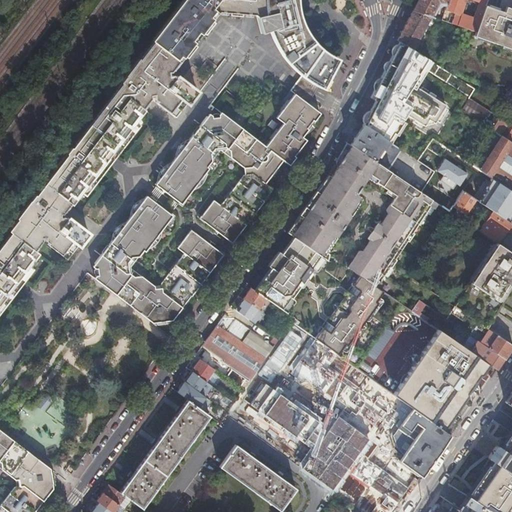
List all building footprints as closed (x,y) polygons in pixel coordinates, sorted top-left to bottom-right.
[(184,0),(148,49),(174,68),(175,69),(185,56),(195,44),(197,41),(195,39),(199,34),(201,36),(203,33),(213,21),(219,12),(230,12),(251,13),(255,13),(264,13),(263,0),(184,0)] [(263,0),(264,13),(255,13),(257,16),(261,32),(269,29),(269,31),(270,32),(270,34),(271,35),(272,37),(272,38),(273,40),(274,41),(275,43),(275,44),(276,46),(277,47),(278,48),(279,50),(279,51),(280,53),(281,54),(282,55),(283,57),(284,58),(285,59),(286,60),(287,62),(288,63),(290,64),(291,65),(292,66),(293,68),(294,69),(295,70),(297,71),(298,72),(299,73),(300,74),(301,75),(318,86),(324,89),(339,59),(337,59),(335,58),(333,57),(331,55),(329,54),(327,53),(325,52),(323,50),(321,49),(319,47),(317,45),(315,44),(314,42),(312,40),(311,38),(309,36),(308,34),(307,32),(306,30),(305,28),(304,27),(303,25),(302,23),(301,21),(301,19),(300,17),(299,15),(299,13),(298,11),(298,9),(298,7),(297,5),(297,3),(297,1),(297,0),(263,0)] [(417,0),(416,3),(412,10),(430,16),(432,17),(434,12),(443,4),(446,6),(447,0),(417,0)] [(458,25),(475,31),(484,5),(486,0),(447,0),(446,6),(445,10),(454,13),(453,18),(443,15),(441,20),(458,25)] [(511,0),(501,0),(498,9),(484,5),(475,31),(474,35),(511,48),(511,0)] [(404,26),(397,40),(399,41),(413,50),(430,16),(412,10),(404,26)] [(375,100),(363,124),(388,141),(400,122),(401,121),(407,121),(413,125),(418,129),(422,131),(426,125),(431,128),(433,124),(440,114),(441,112),(430,105),(425,102),(424,101),(411,93),(409,87),(421,68),(457,90),(463,81),(434,63),(413,50),(399,41),(385,67),(381,76),(378,82),(375,88),(370,97),(375,100)] [(174,68),(148,49),(135,66),(133,66),(120,82),(122,83),(117,89),(145,111),(148,107),(151,103),(151,102),(152,100),(152,97),(155,96),(155,99),(158,102),(157,103),(177,117),(186,105),(185,104),(187,102),(190,103),(199,91),(178,75),(176,76),(170,71),(172,71),(174,68)] [(314,93),(318,86),(301,75),(291,90),(294,93),(309,103),(314,93)] [(145,111),(117,89),(72,149),(70,147),(52,171),(54,173),(45,184),(71,204),(73,206),(82,195),(109,159),(137,123),(146,112),(145,111)] [(320,112),(309,103),(294,93),(276,117),(283,122),(266,146),(244,129),(224,154),(242,167),(244,174),(251,173),(265,184),(268,180),(274,172),(282,161),(283,159),(287,162),(292,162),(296,156),(295,155),(297,152),(300,148),(297,147),(304,137),(303,135),(304,134),(319,114),(320,112)] [(470,97),(462,108),(481,120),(488,110),(470,97)] [(224,154),(244,129),(222,112),(220,115),(217,116),(213,116),(211,114),(191,139),(212,155),(214,153),(220,151),(224,154)] [(440,114),(433,124),(436,126),(442,116),(440,114)] [(488,127),(488,128),(493,131),(497,133),(511,142),(511,125),(509,124),(496,116),(488,127)] [(400,122),(388,141),(391,143),(396,135),(398,136),(405,125),(400,122)] [(347,138),(345,142),(346,143),(386,170),(400,149),(391,143),(388,141),(363,124),(353,138),(349,136),(347,138)] [(493,131),(471,164),(474,166),(497,133),(493,131)] [(511,142),(497,133),(474,166),(478,169),(490,177),(511,191),(511,142)] [(432,138),(429,143),(439,150),(442,145),(432,138)] [(212,155),(191,139),(190,141),(185,146),(184,146),(182,146),(181,146),(179,147),(179,149),(179,150),(179,152),(180,153),(174,162),(200,181),(210,169),(208,167),(212,162),(212,156),(212,155)] [(339,166),(366,183),(370,177),(372,174),(381,180),(379,183),(385,187),(394,174),(386,170),(346,143),(337,162),(338,163),(339,165),(339,166)] [(212,162),(220,151),(214,153),(212,155),(212,156),(212,162)] [(442,207),(448,210),(449,212),(463,191),(466,187),(478,169),(474,166),(471,164),(467,161),(457,155),(443,177),(455,186),(442,207)] [(182,204),(200,181),(174,162),(173,163),(168,169),(166,168),(165,168),(163,169),(162,170),(161,171),(161,173),(162,174),(163,175),(156,184),(182,204)] [(372,284),(377,287),(385,277),(360,260),(358,263),(355,261),(353,261),(336,250),(337,248),(332,245),(334,242),(348,221),(347,220),(362,196),(359,194),(366,183),(339,166),(332,176),(327,183),(323,184),(303,211),(295,223),(295,227),(290,234),(293,236),(319,255),(325,258),(327,260),(330,255),(348,267),(359,275),(372,284)] [(251,173),(244,174),(242,174),(237,181),(263,201),(271,189),(265,184),(251,173)] [(372,174),(370,177),(379,183),(381,180),(372,174)] [(420,192),(394,174),(385,187),(392,191),(400,196),(398,198),(394,205),(421,224),(432,208),(435,207),(437,203),(420,192)] [(476,200),(511,223),(511,191),(490,177),(485,185),(481,183),(474,193),(478,196),(476,200)] [(263,201),(237,181),(228,193),(254,213),(261,203),(263,201)] [(71,204),(45,184),(36,196),(34,194),(16,218),(17,220),(8,231),(10,233),(36,252),(41,245),(40,244),(42,242),(42,239),(45,238),(46,241),(46,242),(48,244),(47,245),(67,260),(76,247),(76,246),(77,244),(79,246),(89,233),(68,217),(66,219),(64,218),(62,218),(60,218),(59,214),(62,214),(64,211),(65,212),(68,208),(71,204)] [(466,187),(463,191),(476,200),(478,196),(474,193),(466,187)] [(511,223),(476,200),(463,191),(449,212),(496,242),(498,244),(507,231),(511,234),(511,223)] [(254,213),(228,193),(219,204),(245,224),(246,223),(254,213)] [(128,221),(154,241),(173,217),(147,197),(140,206),(138,205),(137,205),(135,206),(134,207),(134,208),(133,209),(134,211),(135,212),(128,221)] [(245,224),(219,204),(213,199),(202,212),(203,222),(226,239),(232,238),(237,232),(239,233),(242,229),(245,224)] [(391,215),(388,220),(390,221),(412,237),(421,224),(394,205),(389,212),(390,213),(391,215)] [(382,223),(376,231),(403,250),(412,237),(390,221),(388,220),(385,224),(382,223)] [(116,236),(109,245),(129,261),(132,258),(138,256),(142,251),(145,253),(154,241),(128,221),(121,230),(120,229),(118,229),(117,229),(115,231),(114,232),(114,234),(115,235),(116,236)] [(370,246),(372,248),(394,263),(403,250),(376,231),(370,240),(373,242),(370,246)] [(36,252),(10,233),(0,246),(0,301),(28,266),(37,254),(36,252)] [(193,234),(185,235),(175,248),(182,253),(208,273),(212,267),(215,263),(214,262),(218,257),(217,251),(193,234)] [(271,268),(255,291),(269,301),(281,309),(290,296),(291,297),(311,268),(310,267),(319,255),(293,236),(287,246),(281,254),(277,252),(273,259),(268,266),(271,268)] [(478,323),(487,328),(491,322),(496,315),(500,309),(503,304),(511,290),(511,253),(498,244),(496,242),(453,306),(454,307),(475,320),(478,323)] [(93,278),(116,295),(133,272),(129,268),(130,267),(129,262),(129,261),(109,245),(92,267),(94,269),(95,272),(95,276),(93,278)] [(363,251),(358,258),(360,260),(385,277),(394,263),(372,248),(370,246),(366,251),(364,251),(363,251)] [(173,264),(200,284),(208,273),(182,253),(173,264)] [(129,262),(130,267),(138,256),(132,258),(129,261),(129,262)] [(164,276),(189,296),(190,296),(200,284),(173,264),(164,276)] [(116,295),(152,323),(162,322),(171,321),(181,307),(159,291),(159,285),(152,286),(133,272),(116,295)] [(347,345),(376,303),(374,301),(381,290),(377,287),(372,284),(359,275),(314,339),(336,354),(344,343),(347,345)] [(159,291),(181,307),(189,296),(164,276),(159,283),(159,285),(159,291)] [(250,288),(242,299),(257,309),(262,312),(269,301),(255,291),(252,289),(250,288)] [(433,292),(425,304),(446,318),(450,312),(454,307),(453,306),(433,292)] [(240,307),(237,311),(250,320),(257,309),(242,299),(238,305),(240,307)] [(425,304),(419,300),(411,311),(425,321),(428,317),(420,312),(425,304)] [(454,307),(450,312),(463,320),(464,319),(472,324),(475,320),(454,307)] [(285,328),(290,321),(292,317),(290,315),(283,327),(285,328)] [(214,328),(201,345),(223,360),(223,361),(250,379),(263,360),(265,357),(242,342),(251,329),(238,321),(229,333),(217,325),(214,328)] [(446,442),(451,436),(443,430),(391,394),(356,368),(344,360),(336,354),(314,339),(290,321),(285,328),(283,333),(305,349),(354,385),(378,403),(402,421),(406,423),(406,424),(441,450),(446,442)] [(492,350),(505,359),(509,352),(511,347),(511,345),(487,328),(478,323),(476,327),(486,334),(481,342),(489,348),(489,349),(492,350)] [(443,430),(467,396),(467,390),(473,382),(479,375),(484,373),(490,365),(471,352),(438,329),(425,347),(391,394),(443,430)] [(305,349),(283,333),(278,339),(274,345),(285,352),(280,358),(288,364),(293,358),(296,361),(305,349)] [(490,365),(497,370),(499,368),(505,359),(492,350),(489,349),(489,348),(478,341),(471,352),(490,365)] [(201,345),(194,356),(199,360),(213,370),(220,375),(242,390),(237,396),(238,397),(340,470),(366,435),(283,375),(281,374),(263,360),(250,379),(223,361),(223,360),(201,345)] [(344,360),(356,368),(366,353),(355,345),(344,360)] [(286,367),(268,354),(267,355),(265,357),(263,360),(281,374),(286,367)] [(199,360),(191,371),(205,381),(213,370),(199,360)] [(283,375),(366,435),(367,436),(379,445),(385,437),(380,429),(291,364),(283,375)] [(213,370),(205,381),(212,386),(220,375),(213,370)] [(185,379),(183,381),(198,392),(205,381),(191,371),(185,379)] [(179,388),(176,391),(187,399),(199,407),(203,411),(210,401),(198,392),(183,381),(182,383),(181,382),(178,387),(179,388)] [(129,477),(119,491),(128,498),(131,500),(139,506),(144,499),(145,499),(146,500),(156,487),(154,486),(169,466),(171,467),(189,443),(187,441),(207,414),(199,407),(187,399),(181,407),(179,405),(175,411),(177,412),(157,439),(155,438),(151,443),(153,445),(133,472),(131,471),(127,475),(129,477)] [(209,415),(207,414),(187,441),(189,443),(209,415)] [(432,463),(441,450),(406,424),(406,423),(402,421),(392,435),(397,447),(404,454),(399,460),(422,477),(432,463)] [(49,480),(47,466),(0,430),(0,468),(16,480),(1,499),(0,500),(0,511),(31,511),(32,511),(31,511),(33,509),(48,490),(50,487),(49,480)] [(507,511),(511,505),(511,431),(511,433),(508,438),(504,443),(499,451),(494,447),(488,456),(493,459),(484,472),(467,497),(489,511),(507,511)] [(416,487),(422,477),(399,460),(379,445),(367,436),(360,446),(416,487)] [(493,447),(494,447),(499,451),(504,443),(498,439),(493,447)] [(253,492),(266,501),(267,499),(280,509),(296,488),(282,478),(284,475),(278,471),(276,474),(255,459),(257,456),(251,452),(249,454),(235,444),(220,464),(255,490),(253,492)] [(493,459),(488,456),(487,455),(484,460),(478,468),(484,472),(493,459)] [(349,460),(341,471),(398,511),(406,500),(349,460)] [(219,466),(253,492),(255,490),(220,464),(219,466)] [(155,486),(157,487),(171,468),(171,467),(169,467),(155,486)] [(108,483),(102,491),(102,492),(119,504),(124,498),(126,500),(128,498),(119,491),(108,483)] [(113,511),(121,511),(125,508),(119,504),(102,492),(96,499),(98,500),(113,511)] [(489,511),(466,496),(461,503),(460,504),(460,505),(460,506),(460,507),(460,508),(460,509),(461,510),(461,511),(462,511),(489,511)] [(124,498),(119,504),(125,508),(131,500),(128,498),(126,500),(124,498)] [(267,499),(266,501),(279,511),(280,509),(267,499)] [(113,511),(98,500),(88,511),(112,511),(113,511)]
